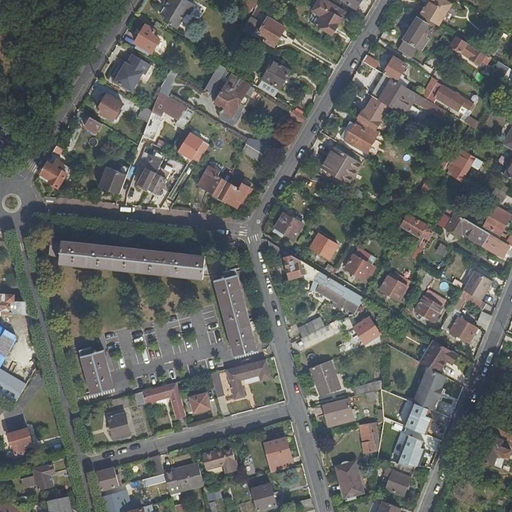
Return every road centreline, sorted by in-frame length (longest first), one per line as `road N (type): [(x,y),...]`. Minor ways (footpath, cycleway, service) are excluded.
road 1 (residential): [(250,230),(388,0)]
road 2 (residential): [(81,467),(20,226)]
road 3 (residential): [(511,295),(423,511)]
road 4 (residential): [(298,407),(81,467)]
road 5 (residential): [(34,211),(250,230)]
road 6 (residential): [(24,180),(131,0)]
road 7 (residential): [(298,407),(250,230)]
